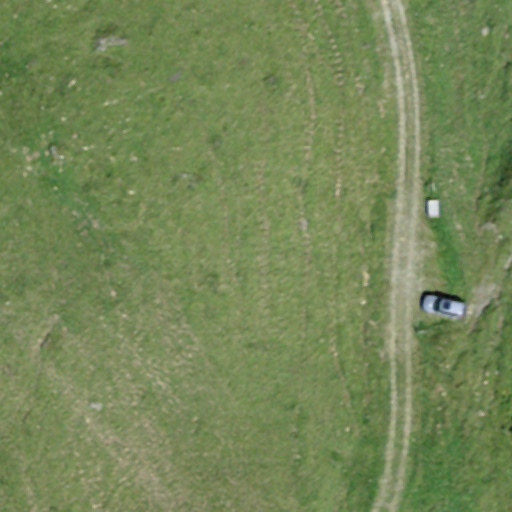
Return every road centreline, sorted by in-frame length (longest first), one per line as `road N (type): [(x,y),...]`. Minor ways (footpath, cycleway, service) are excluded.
road 1 (track): [(400,364),(417,255),(377,0)]
road 2 (track): [(377,511),(400,364)]
